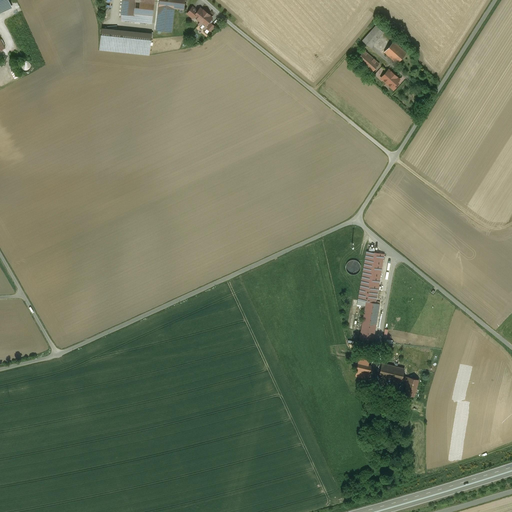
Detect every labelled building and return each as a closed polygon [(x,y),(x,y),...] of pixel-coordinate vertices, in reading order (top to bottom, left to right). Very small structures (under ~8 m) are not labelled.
[(0,0),(0,12),(11,7),(7,0),(0,0)] [(135,0),(122,0),(120,20),(152,23),(154,3),(135,1),(135,0)] [(159,0),(158,6),(174,8),(184,9),(184,0),(159,0)] [(174,8),(158,6),(156,30),(171,31),(174,8)] [(194,16),(198,11),(193,7),(187,14),(192,18),(194,16)] [(203,10),(200,8),(198,11),(194,16),(196,18),(196,19),(200,22),(201,22),(205,25),(212,18),(209,16),(209,15),(203,10)] [(376,26),(362,40),(370,47),(383,32),(376,26)] [(151,33),(101,28),(99,50),(149,56),(151,33)] [(406,53),(393,42),(384,52),(397,63),(406,53)] [(379,64),(364,50),(354,62),(369,75),(379,64)] [(31,65),(27,60),(21,64),(25,69),(31,65)] [(391,72),(388,69),(381,77),(383,79),(383,80),(393,89),(397,85),(395,84),(399,80),(397,77),(391,71),(391,72)] [(384,254),(366,251),(358,300),(366,301),(359,339),(373,342),(379,304),(375,303),(384,254)] [(346,268),(347,271),(349,273),(352,275),(355,274),(358,273),(360,270),(361,267),(360,264),(358,261),(355,260),(351,260),(348,262),(346,264),(346,268)] [(417,360),(408,359),(407,371),(416,371),(417,360)] [(362,361),(358,361),(356,372),(365,373),(367,362),(362,361)] [(387,364),(381,363),(378,376),(384,377),(401,381),(401,380),(402,376),(404,368),(387,364)] [(408,378),(402,376),(401,380),(407,382),(406,385),(407,385),(406,389),(415,391),(418,380),(409,377),(408,378)]
